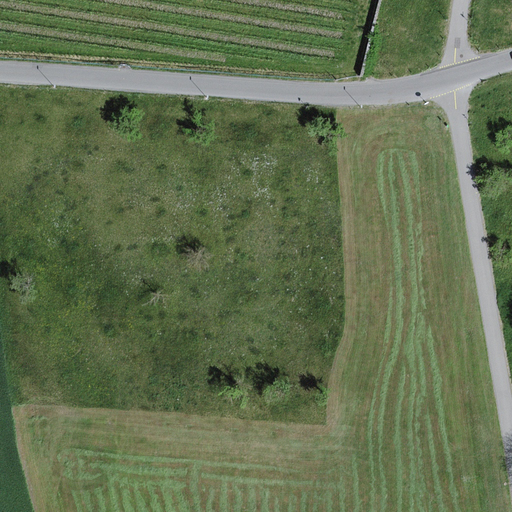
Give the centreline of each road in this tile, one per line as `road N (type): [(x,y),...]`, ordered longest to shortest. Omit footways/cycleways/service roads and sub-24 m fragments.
road 1 (residential): [(0,73),(352,95),(511,61)]
road 2 (track): [(454,79),(511,440)]
